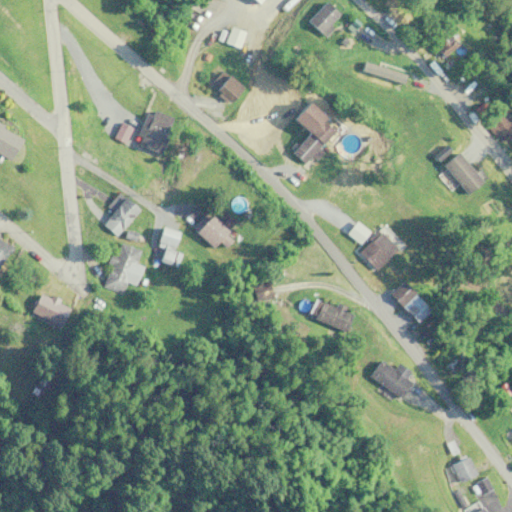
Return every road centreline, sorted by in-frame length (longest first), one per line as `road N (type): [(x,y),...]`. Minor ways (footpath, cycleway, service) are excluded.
road 1 (residential): [(511,498),(287,198),(211,117),(66,0)]
road 2 (residential): [(80,282),(51,0)]
road 3 (residential): [(511,185),(392,32),(356,0)]
